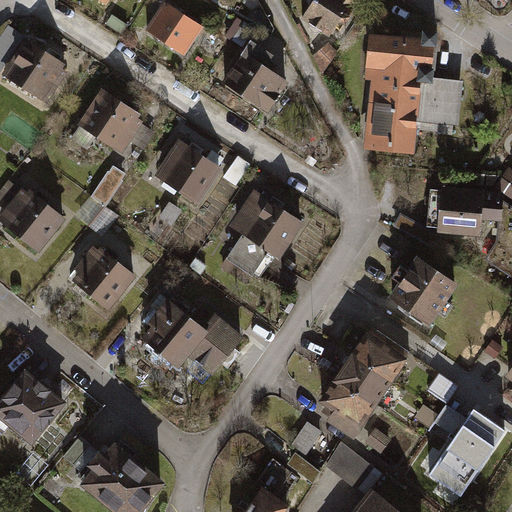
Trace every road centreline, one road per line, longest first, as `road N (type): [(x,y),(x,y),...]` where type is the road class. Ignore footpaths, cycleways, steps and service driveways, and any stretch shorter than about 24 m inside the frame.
road 1 (residential): [(366,214),(37,0)]
road 2 (residential): [(198,465),(366,214)]
road 3 (residential): [(198,465),(0,301)]
road 4 (residential): [(366,214),(271,0)]
